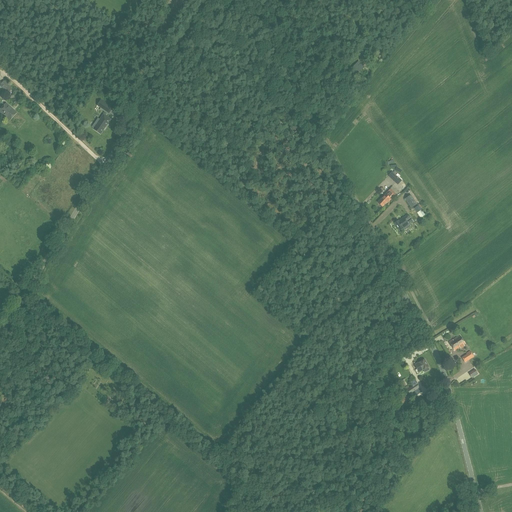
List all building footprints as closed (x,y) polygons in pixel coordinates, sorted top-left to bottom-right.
[(352,68),(357,74),(364,67),(359,61),(352,68)] [(0,85),(2,88),(8,93),(13,89),(4,81),(1,84),(1,85),(0,85)] [(101,100),(97,105),(109,113),(112,108),(101,100)] [(0,109),(0,112),(10,121),(17,113),(6,103),(0,109)] [(110,120),(103,115),(94,129),(100,134),(110,120)] [(388,175),(394,181),(398,177),(392,172),(388,175)] [(393,186),(379,200),(377,202),(382,207),(386,202),(387,203),(391,199),(391,198),(392,197),(393,197),(398,191),(393,186)] [(407,197),(413,205),(418,202),(413,194),(410,196),(409,195),(407,197)] [(394,223),(399,231),(403,228),(404,230),(409,226),(408,223),(412,221),(408,215),(404,217),(403,217),(394,223)] [(449,342),(454,350),(465,344),(460,335),(449,342)] [(461,358),(465,363),(474,356),(470,351),(466,353),(467,354),(461,358)] [(423,370),(425,372),(429,370),(428,367),(429,367),(424,359),(414,364),(419,372),(423,370)] [(459,380),(462,385),(475,378),(472,373),(459,380)] [(416,383),(406,389),(409,395),(419,388),(416,383)] [(398,403),(400,406),(410,399),(407,395),(399,400),(400,402),(398,403)]
